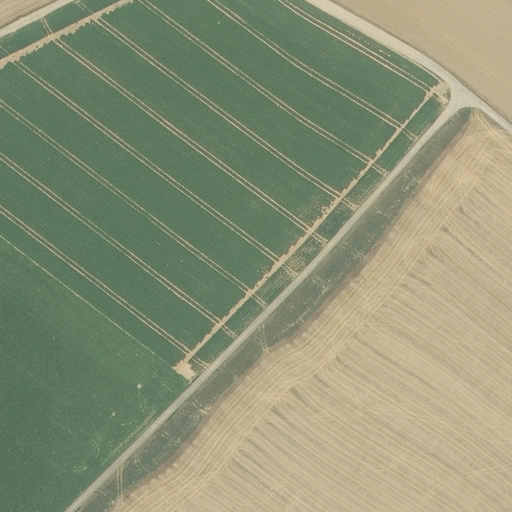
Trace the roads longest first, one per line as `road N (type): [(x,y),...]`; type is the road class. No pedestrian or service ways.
road 1 (track): [(464,117),(70,511)]
road 2 (track): [(464,117),(311,0)]
